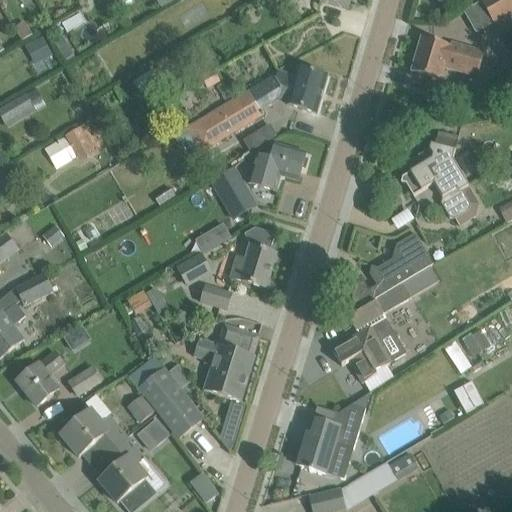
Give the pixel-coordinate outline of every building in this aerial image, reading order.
[(317,0),(321,1),(320,3),(348,10),(351,0),(317,0)] [(511,0),(485,0),(481,2),(494,25),(511,14),(511,0)] [(450,47),(422,39),(412,73),(442,82),(447,68),(477,77),(484,53),(451,44),(450,47)] [(28,47),(35,62),(50,55),(43,40),(28,47)] [(224,104),(185,128),(200,153),(262,116),(259,112),(278,100),(279,97),(289,99),(288,103),(288,106),(299,109),(318,115),(328,78),(320,76),(309,73),(298,69),(296,75),(282,71),(233,98),(224,104)] [(225,83),(215,88),(224,104),(233,98),(225,83)] [(37,112),(25,94),(0,111),(0,116),(9,130),(37,112)] [(81,162),(100,150),(85,126),(66,138),(81,162)] [(402,184),(406,185),(414,198),(436,185),(444,199),(442,205),(450,220),(456,221),(460,228),(477,218),(479,206),(454,162),(460,139),(439,134),(436,147),(432,146),(431,150),(419,157),(424,166),(403,178),(402,184)] [(299,181),(302,170),(305,171),(307,163),(304,162),(306,156),(276,147),(272,162),(254,156),(247,179),(251,180),(250,185),(275,192),(280,176),(299,181)] [(232,221),(256,206),(233,168),(209,182),(232,221)] [(511,204),(500,210),(507,224),(511,221),(511,204)] [(395,229),(412,219),(406,210),(390,219),(395,229)] [(224,226),(216,230),(224,244),(232,239),(224,226)] [(0,263),(18,250),(6,234),(0,238),(0,263)] [(357,284),(352,302),(359,314),(372,306),(375,304),(398,290),(397,288),(404,284),(415,277),(434,266),(415,235),(397,246),(399,250),(395,252),(393,261),(379,270),(372,268),(370,275),(377,287),(369,292),(365,285),(357,284)] [(83,241),(76,245),(80,253),(87,250),(83,241)] [(251,247),(246,262),(237,260),(231,279),(266,290),(277,255),(251,247)] [(186,288),(211,274),(200,254),(174,268),(186,288)] [(69,276),(80,270),(76,262),(65,268),(69,276)] [(2,316),(0,317),(0,360),(0,361),(16,348),(24,341),(12,326),(24,316),(15,306),(21,302),(23,307),(53,293),(45,276),(15,290),(15,291),(0,302),(0,310),(4,315),(2,317),(2,316)] [(226,313),(232,294),(203,285),(198,304),(226,313)] [(356,315),(349,319),(357,332),(384,316),(412,300),(404,287),(398,290),(375,304),(372,306),(359,314),(356,315)] [(200,340),(194,358),(213,364),(205,393),(241,404),(256,358),(254,357),(260,338),(225,327),(219,346),(200,340)] [(360,336),(333,351),(342,368),(347,365),(350,363),(363,385),(380,375),(379,373),(393,364),(408,356),(395,334),(381,343),(372,328),(360,336)] [(472,370),(454,344),(443,352),(461,378),(472,370)] [(38,408),(43,404),(59,391),(49,378),(65,366),(55,354),(39,366),(18,383),(38,408)] [(139,391),(179,441),(204,421),(181,391),(165,371),(155,359),(130,379),(139,391)] [(92,370),(86,373),(70,384),(78,398),(95,387),(101,383),(92,370)] [(465,413),(482,403),(469,381),(452,390),(465,413)] [(138,424),(152,411),(140,397),(125,410),(138,424)] [(306,448),(302,447),(296,466),(300,467),(300,468),(310,471),(310,473),(313,474),(313,472),(325,476),(335,446),(354,451),(366,411),(352,407),(339,415),(336,414),(332,428),(320,424),(317,424),(313,438),(309,437),(306,448)] [(77,424),(61,437),(80,459),(96,445),(106,457),(127,439),(109,418),(101,425),(90,413),(77,424)] [(451,413),(440,419),(444,426),(455,420),(451,413)] [(230,414),(222,440),(237,444),(244,419),(230,414)] [(137,467),(145,460),(127,439),(106,457),(116,469),(100,483),(118,505),(121,503),(128,511),(138,511),(157,496),(145,482),(148,480),(137,467)] [(399,484),(420,471),(411,455),(390,467),(399,484)] [(187,485),(205,502),(215,491),(198,474),(187,485)] [(312,511),(335,511),(346,509),(372,495),(361,479),(341,490),(309,498),(312,511)]
